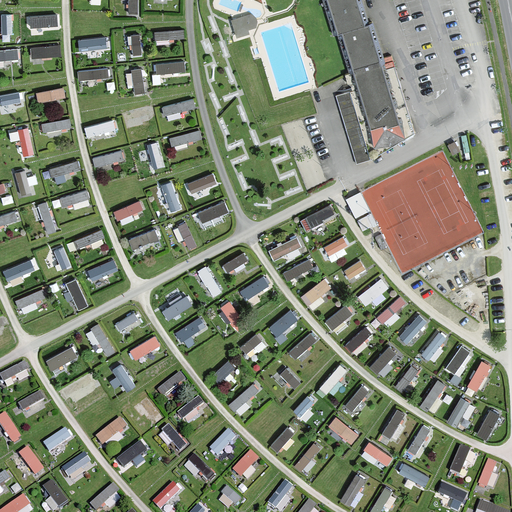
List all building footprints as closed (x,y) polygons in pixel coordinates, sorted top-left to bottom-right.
[(357,163),(370,159),(415,132),(393,59),(382,63),(369,21),(365,22),(358,0),(323,0),(335,34),(338,33),(355,89),(336,95),(357,163)] [(250,13),(232,19),(238,37),(250,33),(249,29),(258,26),(256,17),(250,13)] [(54,14),(25,16),(26,27),(55,24),(54,14)] [(183,28),(155,28),(156,36),(183,35),(183,28)] [(140,51),(137,30),(130,31),(132,52),(140,51)] [(101,36),(80,38),(81,45),(102,44),(101,36)] [(58,45),(29,47),(30,58),(58,56),(58,45)] [(16,49),(0,50),(0,59),(16,58),(16,49)] [(103,66),(82,68),(83,75),(104,74),(103,66)] [(142,88),(140,67),(133,68),(135,89),(142,88)] [(63,87),(33,92),(35,100),(64,95),(63,87)] [(18,91),(0,94),(0,104),(19,101),(18,91)] [(193,100),(164,108),(166,116),(195,108),(193,100)] [(146,109),(126,113),(129,123),(148,118),(146,109)] [(69,117),(39,122),(41,130),(70,126),(69,117)] [(113,121),(86,128),(88,137),(115,130),(113,121)] [(25,125),(16,128),(24,151),(32,149),(25,125)] [(199,131),(171,139),(173,147),(201,139),(199,131)] [(146,143),(153,168),(163,166),(156,141),(146,143)] [(121,151),(93,159),(95,167),(123,160),(121,151)] [(77,160),(48,169),(51,177),(80,168),(77,160)] [(20,170),(11,172),(19,199),(28,197),(20,170)] [(215,173),(189,179),(189,186),(216,180),(215,173)] [(163,182),(173,206),(179,203),(170,179),(163,182)] [(86,189),(57,199),(60,207),(89,197),(86,189)] [(360,191),(346,198),(356,217),(369,210),(360,191)] [(139,200),(115,208),(118,214),(142,207),(139,200)] [(46,201),(37,204),(46,230),(55,227),(46,201)] [(224,204),(200,214),(203,222),(228,212),(224,204)] [(331,210),(307,221),(310,227),(334,216),(331,210)] [(14,212),(0,216),(0,225),(16,221),(14,212)] [(370,214),(358,219),(362,230),(375,225),(370,214)] [(178,227),(189,250),(197,247),(186,223),(178,227)] [(99,226),(73,237),(77,247),(103,235),(99,226)] [(155,230),(131,239),(135,249),(159,240),(155,230)] [(296,234),(273,246),(277,253),(300,240),(296,234)] [(345,235),(322,247),(325,253),(348,241),(345,235)] [(51,245),(62,267),(69,264),(59,241),(51,245)] [(227,269),(249,256),(245,249),(223,263),(227,269)] [(309,255),(287,269),(291,275),(313,261),(309,255)] [(28,257),(3,268),(6,278),(33,266),(28,257)] [(111,258),(85,270),(89,280),(115,268),(111,258)] [(362,258),(341,272),(345,279),(367,264),(362,258)] [(200,269),(213,291),(219,286),(205,265),(200,269)] [(245,293),(267,279),(263,273),(242,287),(245,293)] [(66,280),(77,306),(87,302),(75,276),(66,280)] [(323,277),(303,293),(307,299),(328,283),(323,277)] [(379,277),(359,293),(363,299),(384,283),(379,277)] [(41,286),(15,297),(18,307),(45,295),(41,286)] [(164,309),(185,296),(181,290),(160,303),(164,309)] [(397,297),(378,314),(382,320),(402,302),(397,297)] [(223,305),(237,326),(243,322),(229,301),(223,305)] [(345,304),(325,320),(329,326),(350,309),(345,304)] [(276,331),(295,315),(290,309),(271,325),(276,331)] [(116,330),(138,317),(133,311),(112,324),(116,330)] [(418,315),(400,334),(405,339),(423,320),(418,315)] [(181,337),(202,324),(198,317),(177,331),(181,337)] [(91,328),(103,350),(110,346),(97,324),(91,328)] [(366,326),(346,343),(351,349),(371,331),(366,326)] [(439,331),(423,351),(428,355),(445,335),(439,331)] [(297,354),(316,338),(311,332),(292,349),(297,354)] [(242,351),(260,338),(255,333),(238,346),(242,351)] [(134,356),(156,343),(152,337),(130,350),(134,356)] [(462,344),(447,365),(453,370),(468,348),(462,344)] [(388,347),(370,366),(376,371),(394,352),(388,347)] [(50,370),(72,358),(69,352),(47,364),(50,370)] [(214,380),(233,364),(229,359),(209,375),(214,380)] [(482,361),(469,383),(476,387),(488,364),(482,361)] [(7,381),(28,368),(24,362),(3,375),(7,381)] [(115,365),(127,386),(133,382),(121,362),(115,365)] [(328,386),(346,368),(341,363),(323,382),(328,386)] [(302,382),(285,364),(280,369),(297,387),(302,382)] [(412,364),(396,384),(401,388),(418,368),(412,364)] [(162,394),(183,381),(179,375),(158,388),(162,394)] [(64,397),(86,385),(82,378),(60,391),(64,397)] [(437,381),(422,402),(428,406),(443,385),(437,381)] [(235,406),(255,390),(250,384),(231,400),(235,406)] [(352,408),(368,389),(363,384),(346,403),(352,408)] [(21,411),(43,400),(39,393),(17,405),(21,411)] [(136,401),(152,421),(158,416),(142,396),(136,401)] [(298,417),(313,402),(308,397),(293,412),(298,417)] [(463,397),(449,419),(455,423),(469,400),(463,397)] [(181,419),(202,404),(197,398),(177,414),(181,419)] [(390,433),(404,413),(398,409),(384,429),(390,433)] [(490,410),(477,432),(483,436),(496,413),(490,410)] [(0,417),(0,421),(10,437),(16,433),(4,415),(0,417)] [(357,434),(337,418),(333,423),(353,439),(357,434)] [(103,442),(123,427),(119,421),(99,436),(103,442)] [(416,450),(429,429),(423,425),(410,447),(416,450)] [(274,451),(291,433),(286,428),(269,446),(274,451)] [(48,449),(69,435),(65,429),(44,443),(48,449)] [(164,433),(179,452),(184,447),(169,429),(164,433)] [(213,455),(232,439),(227,433),(208,450),(213,455)] [(390,455),(369,441),(365,447),(386,461),(390,455)] [(122,467),(142,452),(137,446),(117,461),(122,467)] [(298,470),(316,452),(310,447),(293,465),(298,470)] [(457,474),(468,451),(461,448),(451,471),(457,474)] [(18,455),(34,475),(39,470),(24,451),(18,455)] [(236,477),(254,459),(248,454),(231,472),(236,477)] [(65,475),(86,461),(82,455),(61,469),(65,475)] [(190,463),(208,481),(213,476),(195,458),(190,463)] [(485,484),(496,462),(489,459),(479,482),(485,484)] [(424,474),(403,460),(399,467),(420,480),(424,474)] [(346,504),(359,482),(352,479),(340,501),(346,504)] [(43,486),(57,502),(62,498),(49,481),(43,486)] [(272,506),(288,487),(282,482),(267,502),(272,506)] [(464,494),(440,484),(438,491),(461,501),(464,494)] [(96,507),(116,491),(111,485),(92,502),(96,507)] [(218,490),(234,506),(239,501),(223,485),(218,490)] [(160,510),(179,494),(174,488),(155,504),(160,510)] [(376,511),(387,495),(380,492),(368,511),(376,511)] [(0,511),(12,511),(23,505),(19,499),(0,511)] [(307,511),(313,503),(307,499),(298,511),(307,511)] [(503,511),(504,510),(481,500),(478,507),(490,511),(503,511)]
